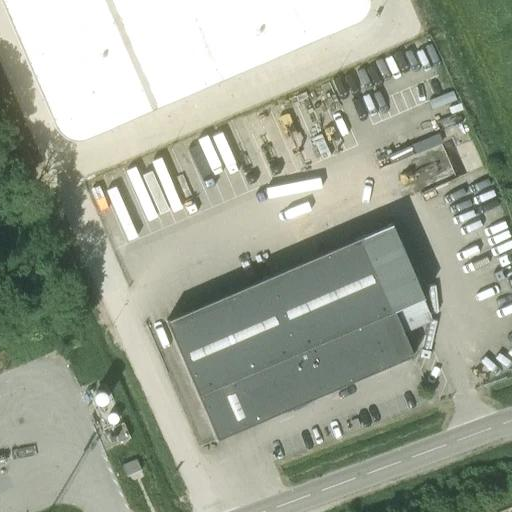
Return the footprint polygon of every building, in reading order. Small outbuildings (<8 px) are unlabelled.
[(0,0),(0,1),(53,125),(54,128),(56,130),(58,133),(61,135),(63,137),(66,138),(67,138),(69,139),(73,140),(76,140),(79,140),(82,139),(85,138),(86,138),(353,24),(355,23),(358,21),(360,19),(362,16),(364,13),(366,10),(367,7),(367,4),(368,1),(367,0),(0,0)] [(386,157),(390,165),(413,155),(409,146),(386,157)] [(390,223),(167,318),(218,439),(413,355),(393,309),(421,297),(390,223)] [(123,423),(112,428),(119,443),(130,438),(123,423)] [(125,476),(142,469),(138,459),(121,465),(125,476)]
